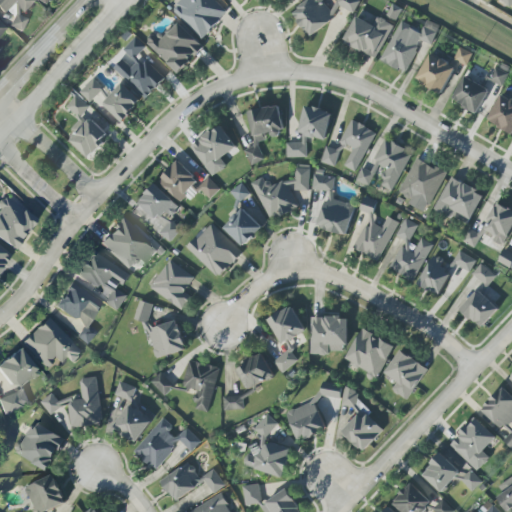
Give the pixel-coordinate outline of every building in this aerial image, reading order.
[(34,1),(33,0),(0,0),(0,7),(13,20),(10,24),(18,32),(28,21),(21,15),(34,1)] [(206,38),(228,9),(217,0),(181,0),(172,12),(206,38)] [(310,37),(336,18),(322,0),(309,0),(292,13),(310,37)] [(360,0),(337,0),(336,5),(355,13),(360,0)] [(511,0),(499,0),(511,9),(511,7),(511,0)] [(387,16),(396,21),(402,10),(393,4),(387,16)] [(378,59),(392,24),(377,18),(374,25),(355,17),(343,45),(378,59)] [(406,74),(422,41),(431,46),(440,27),(427,21),(421,32),(400,22),(381,62),(406,74)] [(177,74),(204,48),(179,23),(161,40),(155,34),(146,42),(177,74)] [(114,67),(146,98),(164,80),(139,55),(146,47),(136,37),(123,50),(136,63),(131,68),(122,59),(114,67)] [(473,53),(459,47),(454,60),(467,66),(473,53)] [(443,95),(459,62),(453,59),(451,64),(430,53),(416,81),(443,95)] [(508,73),(495,68),(490,82),(503,87),(508,73)] [(479,113),(490,88),(463,77),(453,102),(479,113)] [(80,92),(90,103),(104,90),(94,79),(80,92)] [(122,122),(142,101),(123,83),(103,104),(122,122)] [(511,134),(511,100),(501,95),(487,121),(511,134)] [(89,107),(76,96),(67,106),(80,118),(89,107)] [(248,112),(255,148),(247,150),(249,164),(263,162),(259,142),(265,141),(264,137),(284,133),(279,106),(248,112)] [(299,135),(326,140),(332,112),(304,107),(299,135)] [(69,142),(89,159),(101,146),(99,144),(112,129),(93,112),(86,120),(83,117),(71,130),(76,135),(69,142)] [(376,132),(351,120),(340,143),(353,149),(344,167),(356,172),(376,132)] [(221,157),(236,149),(222,126),(191,144),(210,177),(227,168),(221,157)] [(411,152),(384,140),(374,162),(387,168),(379,186),(394,192),(411,152)] [(286,158),(305,158),(306,143),(287,143),(286,158)] [(335,167),(341,148),(327,143),(321,163),(335,167)] [(428,208),(447,174),(417,158),(399,192),(428,208)] [(179,202),(199,183),(179,161),(159,180),(179,202)] [(251,183),(270,218),(279,219),(299,208),(290,190),(309,191),(310,166),(302,165),(296,169),(295,181),(283,181),(272,187),(268,180),(258,180),(251,183)] [(374,175),(361,169),(356,181),(369,187),(374,175)] [(335,176),(314,174),(313,190),(334,192),(335,176)] [(198,189),(211,199),(220,189),(208,178),(198,189)] [(434,211),(469,226),(483,193),(449,178),(434,211)] [(250,194),(241,183),(230,192),(239,203),(250,194)] [(137,204),(157,220),(165,211),(171,217),(180,207),(154,185),(137,204)] [(332,199),(334,193),(328,191),(318,228),(347,236),(355,206),(332,199)] [(0,240),(16,250),(36,218),(2,196),(0,198),(0,240)] [(511,229),(511,211),(497,203),(483,229),(495,236),(492,241),(503,247),(511,229)] [(398,222),(387,217),(382,228),(374,224),(378,216),(370,213),(373,208),(370,207),(361,224),(364,226),(353,249),(379,262),(398,222)] [(244,247),(263,227),(242,208),(223,228),(244,247)] [(144,265),(158,250),(124,218),(100,243),(130,270),(139,260),(144,265)] [(400,246),(413,253),(416,246),(409,243),(418,225),(405,219),(396,237),(403,240),(400,246)] [(170,243),(181,230),(170,221),(159,234),(170,243)] [(243,253),(211,223),(187,249),(219,279),(243,253)] [(480,235),(466,230),(462,243),(476,248),(480,235)] [(433,246),(422,238),(413,254),(401,247),(389,268),(412,282),(433,246)] [(0,269),(11,257),(0,247),(0,269)] [(511,259),(511,252),(504,249),(498,263),(509,267),(511,259)] [(101,291),(109,277),(123,286),(130,275),(93,251),(77,276),(101,291)] [(476,260),(459,252),(454,265),(470,273),(476,260)] [(444,261),(432,255),(418,286),(440,296),(451,274),(440,269),(444,261)] [(191,297),(185,292),(195,277),(169,261),(150,289),(182,310),(191,297)] [(490,286),(496,274),(479,265),(472,277),(490,286)] [(89,343),(98,333),(87,324),(102,305),(73,283),(54,307),(72,320),(67,326),(89,343)] [(105,303),(118,311),(127,297),(114,289),(105,303)] [(481,329),(499,310),(479,290),(460,309),(481,329)] [(135,320),(149,323),(153,304),(139,301),(135,320)] [(282,374),(300,360),(288,345),(307,329),(288,306),(267,323),(289,349),(273,362),(282,374)] [(73,363),(82,354),(48,317),(22,342),(46,368),(56,359),(61,364),(68,357),(73,363)] [(347,318),(311,317),(310,355),(328,355),(329,352),(347,352),(347,318)] [(158,360),(187,349),(177,320),(147,330),(158,360)] [(394,344),(360,330),(347,361),(369,371),(366,378),(378,382),(394,344)] [(0,363),(0,372),(16,392),(0,398),(0,404),(2,409),(7,415),(18,411),(25,405),(29,403),(23,387),(39,374),(36,369),(19,348),(0,363)] [(428,370),(401,351),(385,374),(397,383),(392,390),(407,401),(428,370)] [(237,366),(245,389),(272,379),(264,356),(237,366)] [(219,368),(189,361),(182,389),(197,392),(193,409),(208,413),(219,368)] [(164,396),(175,386),(161,372),(151,382),(164,396)] [(80,379),(82,401),(68,402),(71,428),(102,424),(97,377),(80,379)] [(115,396),(132,401),(136,388),(119,382),(115,396)] [(343,387),(324,382),(321,395),(339,400),(343,387)] [(481,411),(503,431),(511,421),(511,396),(502,387),(481,411)] [(354,408),(359,393),(346,388),(341,404),(354,408)] [(223,394),(224,411),(244,411),(243,397),(254,397),(254,393),(223,394)] [(41,401),(50,416),(76,400),(72,395),(59,403),(53,394),(41,401)] [(285,412),(298,442),(326,430),(314,401),(322,398),(322,397),(285,412)] [(114,432),(138,444),(151,418),(127,405),(114,432)] [(254,431),(265,440),(278,424),(267,415),(254,431)] [(368,416),(363,420),(358,415),(342,432),(363,453),(384,431),(368,416)] [(496,438),(475,418),(449,445),(477,472),(490,458),(483,452),(496,438)] [(134,451),(155,471),(181,442),(192,452),(201,442),(186,428),(179,436),(162,420),(134,451)] [(65,440),(34,421),(15,453),(46,471),(65,440)] [(283,478),(292,449),(266,441),(264,450),(254,447),(251,456),(247,455),(243,466),(283,478)] [(482,482),(449,448),(422,474),(441,493),(457,477),(472,492),(482,482)] [(161,483),(176,503),(203,483),(187,463),(161,483)] [(203,477),(213,494),(225,487),(214,469),(203,477)] [(24,488),(35,511),(46,511),(66,503),(53,475),(24,488)] [(511,511),(511,478),(511,477),(499,487),(504,493),(497,499),(506,511),(511,511)] [(422,511),(433,501),(412,482),(392,504),(401,511),(422,511)] [(242,487),(246,506),(262,503),(258,484),(242,487)] [(302,511),(286,489),(261,507),(264,511),(302,511)] [(231,511),(221,494),(189,511),(231,511)] [(454,511),(443,500),(433,510),(434,511),(454,511)]
